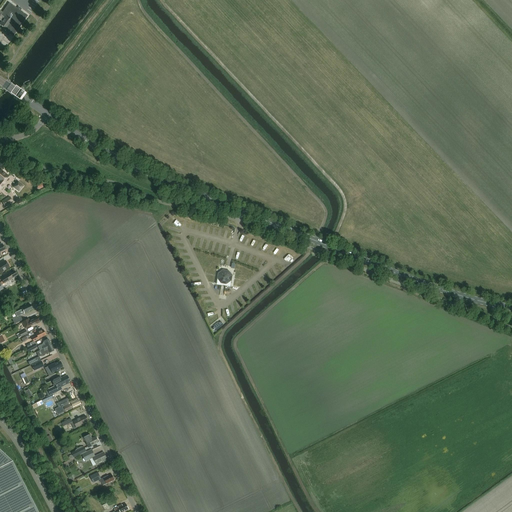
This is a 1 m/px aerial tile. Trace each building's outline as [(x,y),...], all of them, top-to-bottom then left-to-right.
[(0,23),(0,24),(2,27),(1,28),(2,32),(6,34),(9,34),(11,35),(22,19),(24,21),(28,16),(20,10),(18,8),(18,9),(9,3),(1,15),(0,14),(0,20),(1,21),(0,23)] [(0,180),(0,190),(0,191),(5,184),(3,183),(9,176),(0,169),(0,180)] [(13,188),(19,192),(24,186),(18,181),(13,188)] [(5,207),(13,202),(10,197),(2,202),(5,207)] [(0,264),(0,273),(9,267),(6,261),(0,264)] [(231,281),(232,275),(229,270),(223,269),(218,273),(217,279),(220,284),(227,285),(231,281)] [(13,278),(17,275),(14,271),(10,273),(4,276),(4,277),(1,279),(4,284),(8,281),(9,281),(13,278)] [(29,311),(33,309),(30,304),(26,306),(21,308),(22,309),(15,313),(17,317),(12,319),(15,324),(22,320),(20,315),(24,313),(24,314),(30,311),(29,311)] [(25,328),(40,321),(39,321),(37,317),(32,320),(32,319),(29,321),(28,319),(22,322),(25,328)] [(213,329),(215,332),(223,325),(221,322),(218,325),(217,324),(215,325),(216,326),(213,329)] [(38,339),(46,335),(43,330),(36,334),(36,336),(32,338),(34,341),(30,343),(31,345),(36,343),(35,342),(39,340),(38,339)] [(6,333),(0,335),(0,339),(2,343),(9,340),(6,333)] [(43,349),(51,345),(48,339),(43,342),(42,345),(38,347),(40,351),(43,349)] [(35,344),(27,349),(29,352),(37,348),(35,344)] [(43,349),(40,351),(42,357),(45,356),(45,355),(49,353),(49,354),(54,351),(51,345),(43,349)] [(43,366),(41,361),(32,366),(35,371),(43,366)] [(59,369),(63,367),(60,362),(55,364),(55,363),(49,366),(52,373),(60,370),(59,369)] [(59,377),(52,381),(54,386),(47,390),(50,395),(62,390),(61,387),(69,383),(68,382),(70,381),(68,377),(66,377),(66,376),(60,379),(59,377)] [(57,415),(81,404),(79,400),(77,401),(77,400),(70,403),(71,404),(67,406),(64,400),(56,404),(58,407),(54,409),(57,415)] [(84,423),(89,421),(87,417),(85,418),(85,417),(81,418),(74,422),(77,428),(84,424),(84,423)] [(96,437),(92,439),(90,435),(84,438),(89,448),(94,445),(99,442),(96,437)] [(72,453),(74,457),(75,458),(87,451),(84,447),(81,447),(78,449),(76,451),(72,453)] [(0,511),(38,511),(12,462),(0,449),(0,511)] [(95,456),(94,454),(92,450),(82,455),(85,462),(93,458),(96,465),(106,460),(105,458),(107,458),(104,452),(95,456)] [(107,484),(115,480),(112,475),(109,477),(108,476),(102,479),(98,473),(90,477),(93,483),(99,480),(100,482),(101,482),(103,486),(107,484)]
